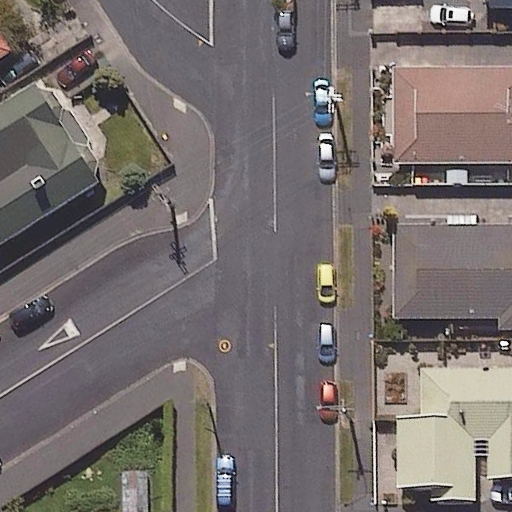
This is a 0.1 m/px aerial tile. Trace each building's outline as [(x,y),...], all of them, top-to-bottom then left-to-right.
[(0,0),(0,69),(17,59),(0,31),(0,0)] [(511,0),(491,0),(492,17),(511,16),(511,0)] [(511,74),(400,75),(400,170),(511,169),(511,74)] [(0,259),(117,184),(54,87),(0,121),(0,259)] [(511,232),(400,233),(401,325),(511,324),(511,335),(511,334),(511,232)] [(511,368),(428,371),(429,418),(401,419),(404,496),(436,495),(437,511),(482,510),(481,462),(492,461),(493,486),(511,485),(511,368)]
